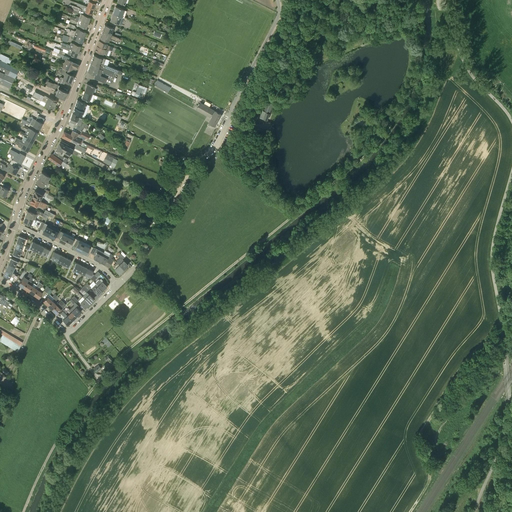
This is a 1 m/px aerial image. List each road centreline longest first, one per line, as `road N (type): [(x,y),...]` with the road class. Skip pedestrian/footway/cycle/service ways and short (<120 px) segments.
road 1 (track): [(100,379),(383,135),(414,72),(415,0)]
road 2 (unclassified): [(474,511),(508,398),(491,256),(511,169)]
road 3 (tertiary): [(14,225),(108,0)]
road 4 (track): [(500,325),(476,346),(419,437),(432,474),(409,511)]
road 5 (unclassified): [(198,156),(220,140),(276,21),(278,0)]
road 6 (residential): [(118,285),(144,255),(162,185),(180,162),(198,156)]
road 7 (track): [(100,379),(53,446),(23,511)]
road 8 (unclassified): [(511,123),(465,67),(443,0)]
road 9 (residential): [(118,285),(103,269),(14,225)]
